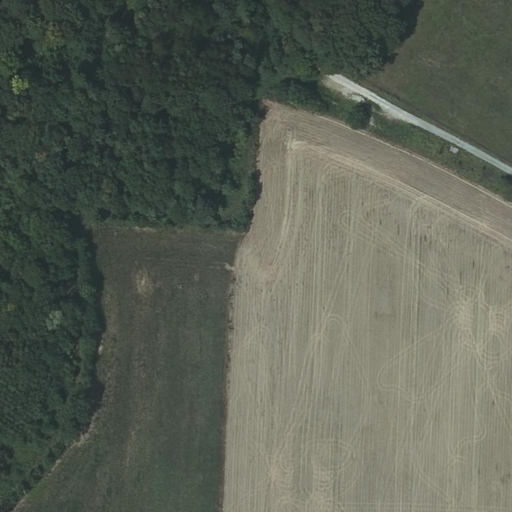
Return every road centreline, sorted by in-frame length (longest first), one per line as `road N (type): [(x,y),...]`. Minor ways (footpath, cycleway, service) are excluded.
road 1 (track): [(390,110),(283,75),(258,84),(245,107),(246,179),(229,211),(196,220),(111,210),(83,215),(73,240),(79,394),(57,436),(0,502)]
road 2 (unclassified): [(511,175),(329,72),(250,0)]
